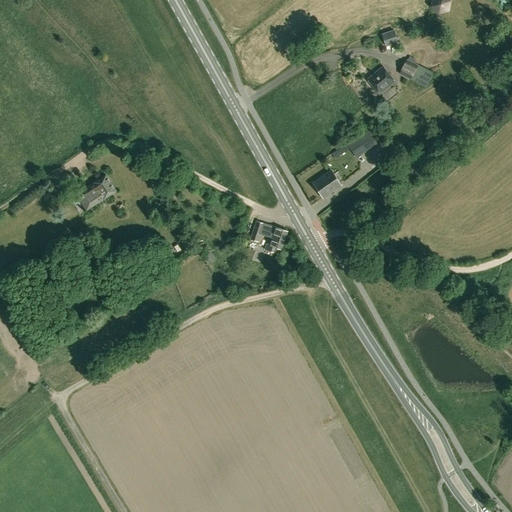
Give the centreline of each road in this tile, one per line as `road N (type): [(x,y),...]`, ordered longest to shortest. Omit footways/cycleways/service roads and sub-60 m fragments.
road 1 (track): [(123,511),(63,407),(66,392),(214,307),(331,279)]
road 2 (primary): [(379,358),(173,0)]
road 3 (track): [(301,199),(278,212),(259,210),(116,137),(0,206)]
road 4 (track): [(498,261),(436,268),(342,232),(311,243)]
road 5 (primary): [(485,511),(434,427),(379,358)]
road 6 (primary): [(379,358),(472,511)]
